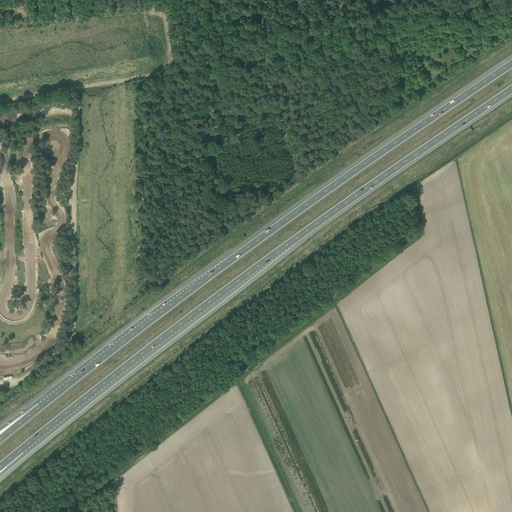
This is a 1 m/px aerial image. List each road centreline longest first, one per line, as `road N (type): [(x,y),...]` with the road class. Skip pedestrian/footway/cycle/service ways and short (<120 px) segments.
road 1 (motorway): [(20,449),(287,244),(511,89)]
road 2 (motorway): [(511,63),(271,230),(39,407)]
road 3 (track): [(511,8),(0,101)]
